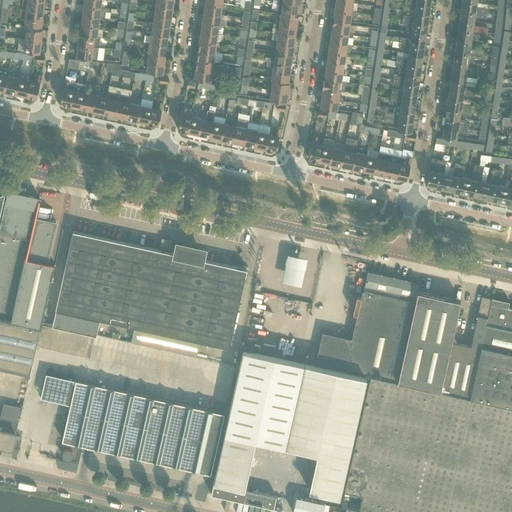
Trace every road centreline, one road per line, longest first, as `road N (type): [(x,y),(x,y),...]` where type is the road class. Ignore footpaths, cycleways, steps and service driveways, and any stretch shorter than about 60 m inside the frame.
road 1 (unclassified): [(398,252),(0,165)]
road 2 (residential): [(411,201),(447,0)]
road 3 (unclassified): [(183,511),(0,470)]
road 4 (residential): [(319,0),(288,173)]
road 5 (residential): [(163,146),(190,0)]
road 6 (residential): [(288,173),(163,146)]
road 7 (residential): [(411,201),(288,173)]
road 8 (residential): [(163,146),(43,119)]
road 9 (residential): [(43,119),(63,0)]
